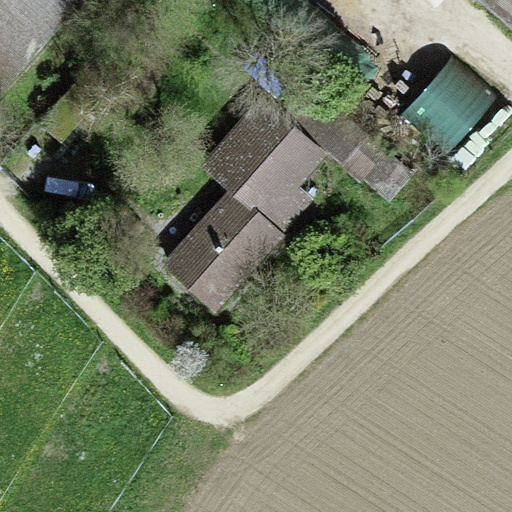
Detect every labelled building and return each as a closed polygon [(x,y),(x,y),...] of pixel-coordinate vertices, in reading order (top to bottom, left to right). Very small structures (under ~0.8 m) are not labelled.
[(67,0),(0,0),(0,71),(1,72),(67,0)] [(511,0),(495,0),(511,13),(511,0)] [(80,77),(40,121),(63,141),(102,97),(80,77)] [(410,175),(313,86),(291,110),(388,199),(410,175)] [(327,162),(260,104),(202,172),(229,195),(166,269),(234,326),(317,229),(290,206),(327,162)]
